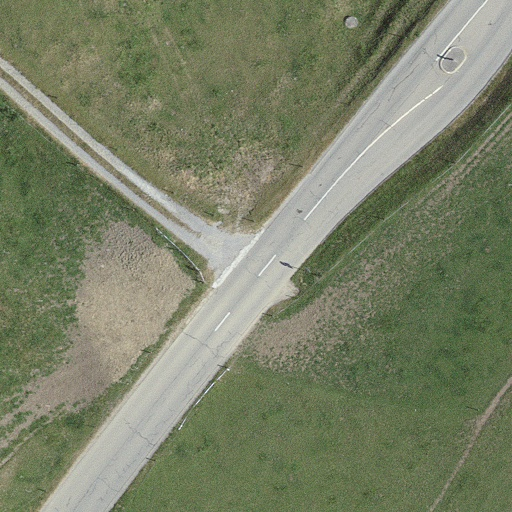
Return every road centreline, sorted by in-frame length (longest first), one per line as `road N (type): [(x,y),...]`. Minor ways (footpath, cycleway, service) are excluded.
road 1 (tertiary): [(73,511),(256,273),(496,0)]
road 2 (track): [(256,273),(126,186),(0,75)]
